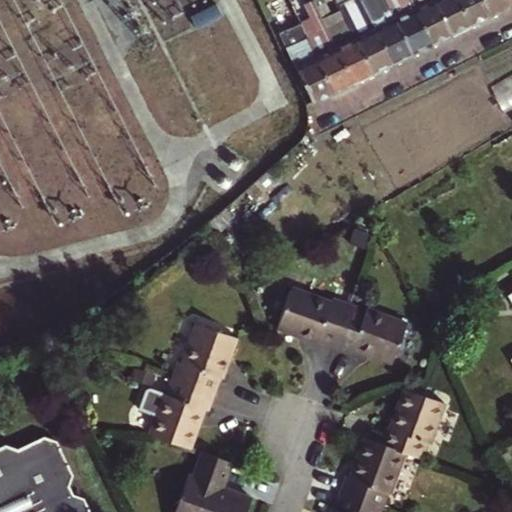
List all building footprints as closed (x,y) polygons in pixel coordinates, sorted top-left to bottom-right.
[(340,0),(343,4),(350,18),(376,73),(395,63),(363,0),(340,0)] [(363,0),(395,63),(414,54),(387,0),(363,0)] [(435,43),(416,6),(412,0),(387,0),(414,54),(435,43)] [(453,34),(435,0),(425,0),(426,1),(416,6),(435,43),(453,34)] [(435,0),(453,34),(472,24),(459,0),(435,0)] [(491,14),(483,0),(459,0),(472,24),(491,14)] [(483,0),(491,14),(511,3),(511,1),(511,0),(483,0)] [(190,16),(197,29),(222,16),(216,4),(190,16)] [(376,73),(350,18),(343,4),(323,14),(356,83),(376,73)] [(316,104),(337,93),(304,23),(298,10),(278,21),(316,104)] [(304,23),(337,93),(356,83),(323,14),(304,23)] [(506,108),(511,104),(511,71),(492,83),(506,108)] [(335,340),(349,300),(332,293),(331,297),(292,283),(278,323),(319,338),(320,335),(335,340)] [(349,300),(335,340),(353,346),(355,343),(392,356),(406,317),(367,303),(367,306),(349,300)] [(169,375),(209,389),(215,373),(219,374),(233,334),(192,319),(178,359),(175,358),(169,375)] [(209,389),(169,375),(163,392),(148,387),(143,388),(139,392),(135,403),(153,409),(146,428),(186,443),(199,406),(203,408),(209,389)] [(443,399),(402,384),(387,422),(385,421),(378,439),(404,449),(419,454),(425,438),(428,439),(443,399)] [(381,505),(404,449),(378,439),(362,434),(349,472),(346,471),(339,490),(381,505)] [(0,511),(88,511),(82,497),(73,495),(67,483),(70,473),(53,439),(41,435),(15,448),(3,443),(0,444),(0,511)] [(239,511),(247,492),(229,485),(227,490),(218,487),(219,482),(228,459),(197,447),(189,470),(186,469),(170,511),(239,511)] [(227,490),(229,485),(219,482),(218,487),(227,490)] [(378,511),(381,505),(339,490),(333,506),(331,505),(328,511),(378,511)]
